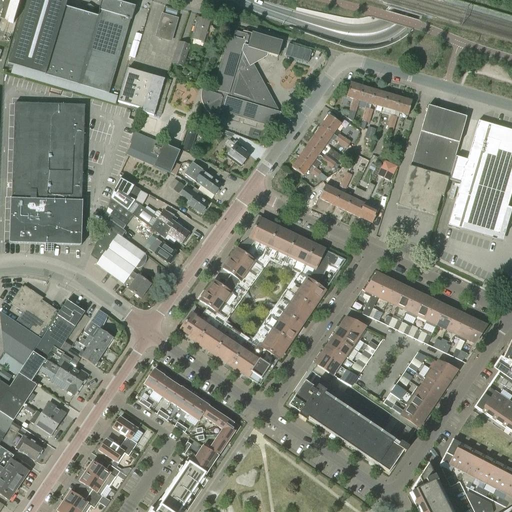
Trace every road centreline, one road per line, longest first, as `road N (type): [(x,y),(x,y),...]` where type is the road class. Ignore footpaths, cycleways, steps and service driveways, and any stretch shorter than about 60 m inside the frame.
road 1 (residential): [(249,190),(344,61),(511,106)]
road 2 (residential): [(389,498),(510,316)]
road 3 (residential): [(27,511),(148,332)]
road 4 (residential): [(265,412),(373,250)]
road 5 (tertiary): [(415,0),(398,21),(356,33),(245,0)]
road 6 (unknown): [(430,82),(373,250)]
road 7 (residential): [(148,332),(249,190)]
road 8 (residential): [(148,332),(69,276),(0,263)]
road 9 (residential): [(510,316),(373,250)]
road 10 (residential): [(389,498),(265,412)]
road 11 (residential): [(265,412),(148,332)]
road 12 (residential): [(373,250),(249,190)]
